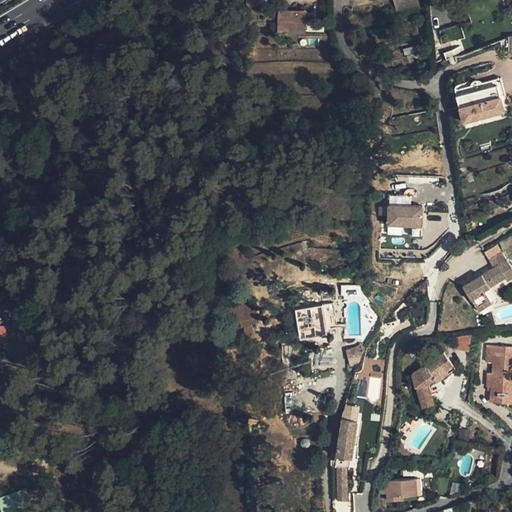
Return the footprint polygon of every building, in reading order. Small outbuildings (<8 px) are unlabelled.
[(418,0),(393,0),(397,15),(421,8),(418,0)] [(305,32),(305,12),(280,11),(280,31),(305,32)] [(496,78),(498,84),(501,96),(506,95),(501,77),(496,78)] [(455,89),(457,95),(498,84),(496,78),(482,82),(480,80),(477,79),(474,80),(472,82),(470,85),(455,89)] [(464,121),(505,111),(501,96),(498,84),(457,95),(464,121)] [(390,194),(389,224),(411,224),(410,234),(422,235),(423,205),(411,205),(412,195),(390,194)] [(494,267),(507,259),(502,251),(489,259),(494,267)] [(463,286),(482,318),(496,309),(484,290),(505,277),(507,281),(511,277),(511,266),(507,259),(494,267),(463,286)] [(253,299),(228,306),(231,317),(239,315),(245,334),(254,332),(251,323),(258,321),(253,299)] [(296,308),(300,338),(328,334),(326,327),(338,326),(334,301),(323,303),(323,304),(296,308)] [(469,351),(472,334),(455,337),(453,348),(469,351)] [(358,346),(346,350),(351,365),(354,364),(359,362),(362,356),(366,347),(360,342),(360,343),(358,346)] [(511,371),(511,347),(488,346),(487,363),(494,363),(494,374),(489,373),(488,387),(492,387),(492,391),(511,392),(511,379),(507,379),(508,371),(511,372),(511,371)] [(434,404),(429,387),(450,372),(447,368),(453,364),(444,351),(426,365),(426,364),(413,373),(413,374),(416,386),(417,385),(423,407),(434,404)] [(456,368),(453,364),(447,368),(450,372),(456,368)] [(511,392),(492,391),(491,402),(511,403),(511,392)] [(342,418),(358,421),(358,413),(344,411),(342,418)] [(352,458),(358,421),(342,418),(336,459),(334,459),(331,458),(331,464),(338,465),(338,500),(347,499),(347,467),(349,467),(351,458),(352,458)] [(470,441),(471,429),(460,428),(458,439),(470,441)] [(415,478),(421,478),(424,477),(423,467),(414,468),(415,478)] [(386,480),(388,501),(404,500),(403,495),(422,494),(421,478),(415,478),(386,480)] [(21,491),(0,496),(0,507),(1,511),(18,511),(17,508),(26,506),(21,491)]
